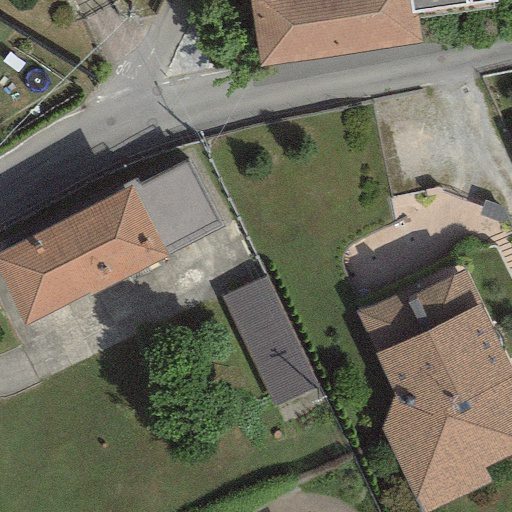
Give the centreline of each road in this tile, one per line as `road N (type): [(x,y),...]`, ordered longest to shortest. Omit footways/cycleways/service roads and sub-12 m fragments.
road 1 (tertiary): [(461,66),(120,118)]
road 2 (tertiary): [(120,118),(0,184)]
road 3 (residential): [(120,118),(181,0)]
